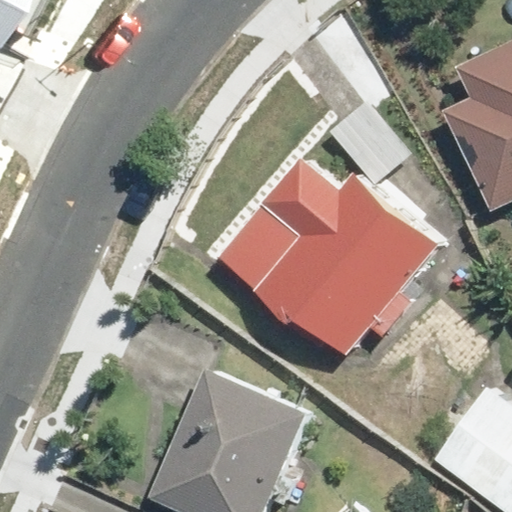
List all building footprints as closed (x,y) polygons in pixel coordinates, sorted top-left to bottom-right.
[(484,92),(455,106),(504,208),(511,204),(511,43),(470,63),(484,92)] [(342,126),(388,179),(424,149),(378,96),(342,126)] [(339,338),(355,351),(450,239),(363,166),(350,181),(315,152),(228,256),(333,344),(339,338)] [(217,362),(155,496),(190,511),(269,511),(318,407),(217,362)] [(440,455),(511,507),(511,393),(495,381),(440,455)]
